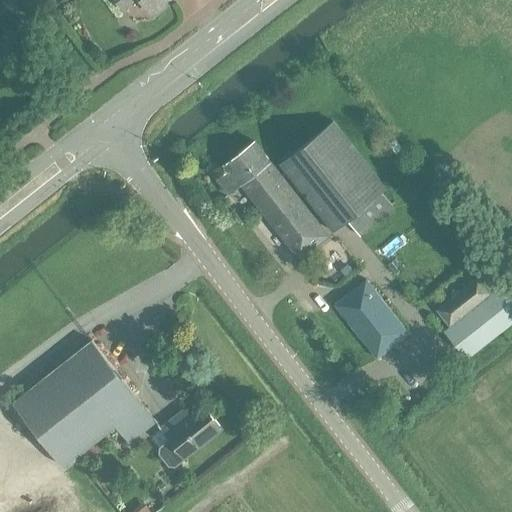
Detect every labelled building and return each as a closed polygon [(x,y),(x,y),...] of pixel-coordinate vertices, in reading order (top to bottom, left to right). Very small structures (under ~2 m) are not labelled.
[(116,0),(123,8),(132,0),(141,0),(151,12),(154,9),(157,11),(164,5),(162,2),(165,0),(116,0)] [(394,207),(381,191),(385,188),(332,121),(279,162),(332,230),(346,218),(358,234),(394,207)] [(329,236),(275,166),(254,141),(225,164),(229,169),(216,179),(228,194),(240,184),(298,258),(329,236)] [(451,328),(445,333),(466,359),(511,322),(511,290),(504,281),(489,293),(477,278),(436,310),(451,328)] [(334,304),(376,357),(408,332),(365,279),(334,304)] [(156,421),(92,340),(12,402),(63,466),(86,448),(97,439),(115,425),(128,443),(156,421)] [(160,427),(170,440),(161,447),(160,453),(169,464),(174,465),(222,427),(203,404),(182,421),(177,414),(160,427)] [(97,439),(86,448),(93,456),(104,447),(97,439)] [(152,511),(143,500),(128,511),(152,511)]
